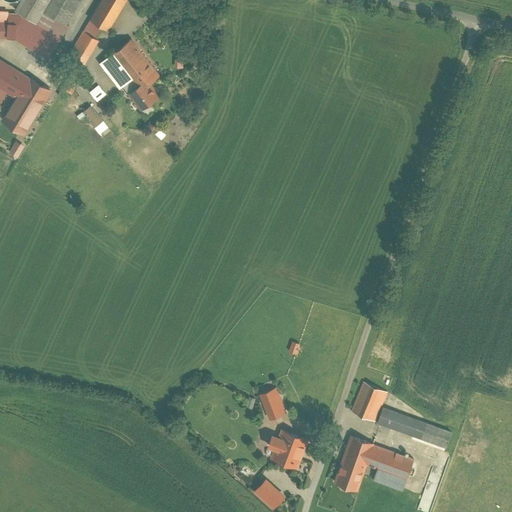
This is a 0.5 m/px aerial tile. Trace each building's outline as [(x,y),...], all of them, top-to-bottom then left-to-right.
[(22,0),(16,10),(23,14),(49,29),(56,18),(44,10),(50,0),(22,0)] [(50,0),(44,10),(56,18),(66,24),(66,23),(80,0),(50,0)] [(102,0),(91,19),(102,25),(108,30),(126,0),(102,0)] [(49,29),(23,14),(9,14),(9,22),(17,23),(21,23),(47,39),(51,31),(49,29)] [(66,24),(56,18),(49,29),(51,31),(62,38),(70,25),(66,23),(66,24)] [(102,25),(91,19),(84,31),(95,37),(102,25)] [(9,22),(0,21),(0,37),(8,38),(9,22)] [(17,23),(9,22),(8,38),(16,38),(17,23)] [(47,39),(21,23),(17,23),(16,38),(39,52),(47,39)] [(47,39),(39,52),(50,58),(62,38),(51,31),(47,39)] [(84,31),(70,55),(74,57),(71,64),(81,69),(98,39),(95,37),(84,31)] [(131,39),(101,62),(121,88),(131,79),(130,77),(141,70),(135,62),(144,55),(131,39)] [(160,75),(144,55),(135,62),(141,70),(130,77),(131,79),(137,87),(140,91),(151,82),(160,75)] [(30,78),(0,59),(0,86),(8,91),(18,97),(15,101),(27,109),(30,104),(39,109),(50,90),(30,78)] [(151,82),(140,91),(137,87),(131,93),(142,108),(158,96),(149,84),(151,82)] [(8,91),(0,86),(0,103),(1,104),(8,91)] [(27,109),(15,101),(4,120),(24,133),(39,109),(30,104),(27,109)] [(365,381),(352,411),(368,417),(380,388),(365,381)] [(276,388),(261,394),(270,417),(285,411),(276,388)] [(388,391),(380,388),(368,417),(375,421),(388,391)] [(427,423),(384,407),(378,422),(422,438),(427,423)] [(452,432),(427,423),(422,438),(447,447),(452,432)] [(307,439),(283,430),(280,438),(276,448),(273,457),(297,466),(307,439)] [(269,445),(276,448),(280,438),(272,435),(269,445)] [(414,458),(352,436),(345,456),(366,463),(378,468),(407,478),(414,458)] [(366,463),(345,456),(340,470),(335,481),(358,489),(363,473),(363,472),(366,463)] [(407,478),(378,468),(374,479),(403,489),(407,478)] [(267,478),(255,491),(274,507),(285,495),(267,478)]
